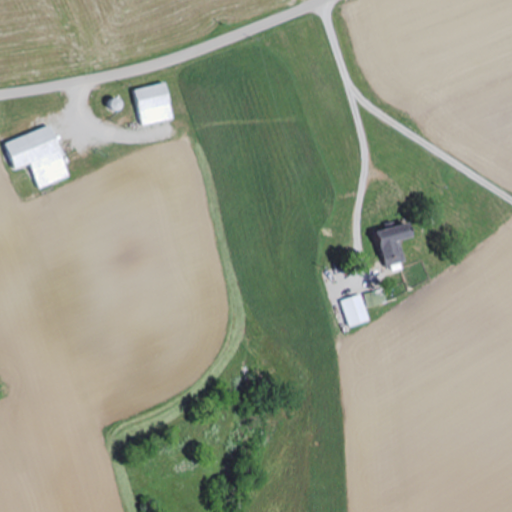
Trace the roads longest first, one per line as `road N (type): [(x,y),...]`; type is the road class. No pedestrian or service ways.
road 1 (residential): [(0,98),(156,68),(320,0)]
road 2 (residential): [(328,0),(384,236)]
